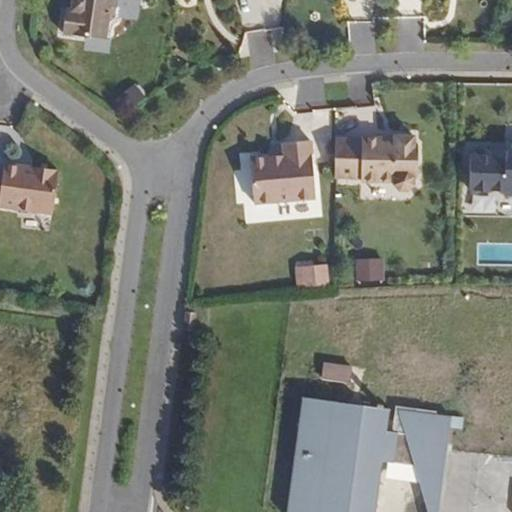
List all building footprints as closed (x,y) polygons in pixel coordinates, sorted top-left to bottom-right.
[(75,0),(74,5),(70,4),(66,29),(109,35),(113,0),(75,0)] [(334,140),(334,179),(360,179),(360,182),(396,183),(396,185),(397,187),(400,190),(405,191),(410,189),(413,184),(413,182),(418,177),(418,144),(413,140),(414,136),(394,136),(394,143),(381,144),(381,139),(361,139),(361,141),(334,140)] [(249,157),(253,206),(315,200),(312,140),(281,143),(281,154),(249,157)] [(487,162),(472,162),(472,198),(507,197),(507,202),(511,201),(511,150),(507,150),(507,157),(487,157),(487,162)] [(0,198),(4,199),(3,205),(58,213),(64,169),(9,161),(8,168),(0,166),(0,198)] [(384,259),(355,260),(356,282),(384,281),(384,259)] [(326,265),(293,268),(295,288),(328,285),(326,265)] [(288,505),(286,511),(375,511),(382,462),(386,463),(393,465),(394,463),(414,465),(419,483),(428,511),(444,511),(452,447),(455,415),(445,413),(436,411),(371,403),(302,395),(288,505)] [(393,465),(386,463),(385,478),(419,483),(414,465),(394,463),(393,465)]
